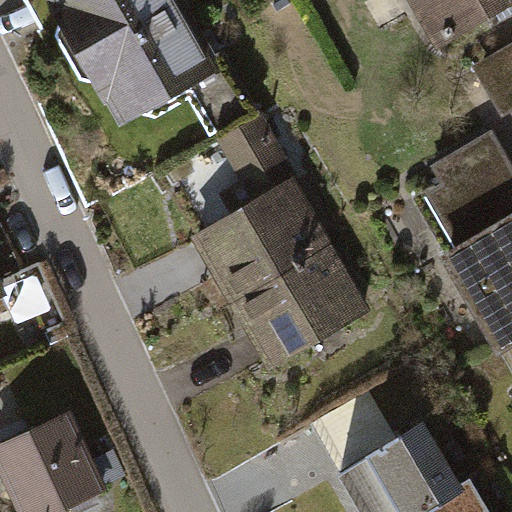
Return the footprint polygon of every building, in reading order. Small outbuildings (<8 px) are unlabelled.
[(216,78),(173,0),(59,0),(128,125),(216,78)] [(511,12),(505,0),(417,0),(442,51),(511,17),(511,12)] [(302,178),(196,236),(269,366),(375,307),(302,178)] [(511,217),(449,252),(502,348),(511,342),(511,217)] [(93,511),(116,499),(72,422),(0,463),(0,469),(24,511),(93,511)] [(484,511),(435,431),(343,487),(358,511),(484,511)]
